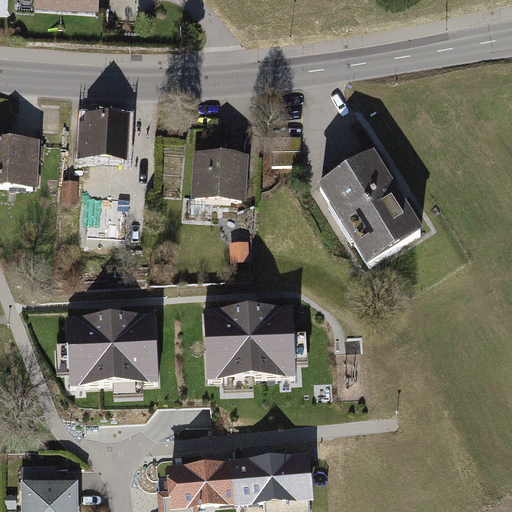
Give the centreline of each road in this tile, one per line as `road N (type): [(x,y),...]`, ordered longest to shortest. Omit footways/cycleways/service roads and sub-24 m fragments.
road 1 (tertiary): [(222,82),(511,38)]
road 2 (tertiary): [(0,76),(99,85),(222,82)]
